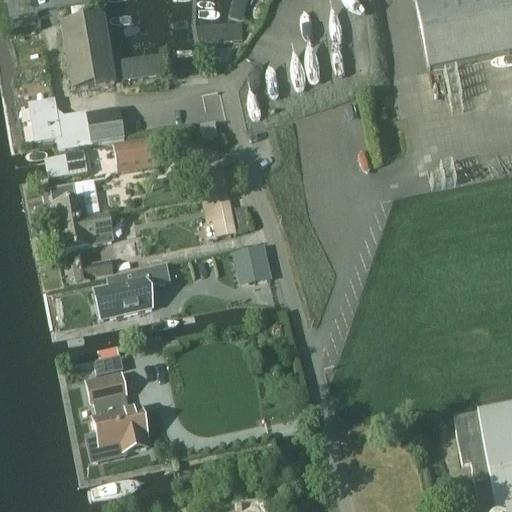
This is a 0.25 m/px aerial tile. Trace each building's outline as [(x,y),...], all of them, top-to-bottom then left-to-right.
[(227,0),(223,17),(242,22),(247,0),(227,0)] [(511,0),(413,0),(426,60),(428,73),(511,57),(511,0)] [(61,26),(72,92),(113,85),(103,19),(61,26)] [(241,27),(196,32),(198,48),(242,43),(241,27)] [(156,58),(120,61),(122,81),(158,78),(156,58)] [(56,118),(55,118),(53,105),(30,108),(36,144),(57,140),(59,152),(124,142),(119,112),(85,118),(89,137),(73,140),(70,120),(60,122),(60,120),(56,118)] [(203,144),(216,141),(214,127),(200,129),(203,144)] [(156,170),(151,143),(113,149),(117,176),(156,170)] [(84,151),(44,161),(50,181),(89,171),(84,151)] [(51,206),(54,223),(94,216),(93,208),(96,208),(92,185),(50,193),(52,206),(51,206)] [(213,225),(215,239),(234,236),(226,195),(200,200),(205,226),(213,225)] [(245,208),(233,210),(237,231),(249,228),(245,208)] [(95,220),(94,216),(54,223),(60,256),(111,246),(106,218),(95,220)] [(260,252),(244,256),(252,288),(268,284),(260,252)] [(75,287),(111,279),(108,265),(88,269),(86,258),(70,261),(75,287)] [(104,290),(102,291),(108,321),(150,312),(146,291),(168,286),(164,270),(106,282),(107,287),(104,287),(104,290)] [(119,360),(92,366),(95,380),(122,374),(119,360)] [(120,379),(86,387),(90,406),(93,406),(97,421),(92,422),(98,449),(99,452),(111,449),(121,447),(121,449),(123,456),(146,451),(146,449),(144,441),(146,441),(140,412),(121,416),(117,400),(125,399),(120,379)] [(511,511),(511,410),(453,422),(462,469),(470,468),(478,511),(511,511)]
